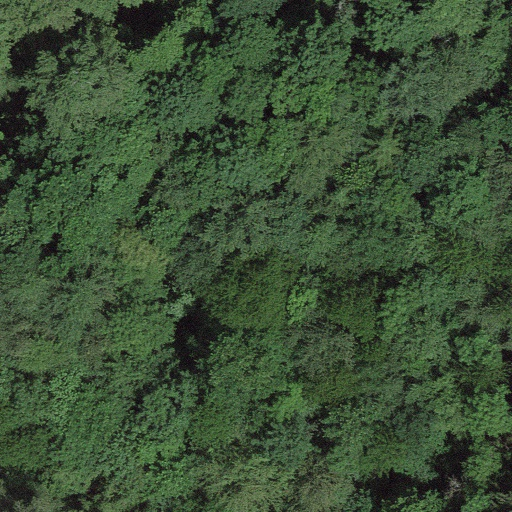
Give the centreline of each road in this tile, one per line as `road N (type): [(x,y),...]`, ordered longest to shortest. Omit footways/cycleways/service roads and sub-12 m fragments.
road 1 (track): [(156,0),(99,111),(0,201)]
road 2 (track): [(452,511),(505,446),(511,374)]
road 3 (track): [(0,308),(29,326),(132,331)]
